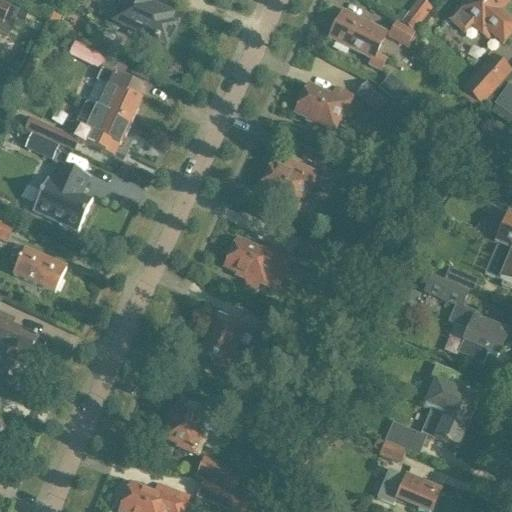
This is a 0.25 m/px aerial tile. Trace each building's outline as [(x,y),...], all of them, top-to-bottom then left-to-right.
[(165,48),(174,29),(167,26),(170,19),(149,9),(150,5),(138,0),(124,0),(113,24),(129,32),(127,36),(145,44),(147,40),(154,43),(153,45),(156,47),(157,45),(165,48)] [(511,35),(511,24),(499,13),(510,1),(509,0),(469,0),(450,23),(464,35),(471,27),(487,41),(492,36),(503,46),(511,35)] [(403,26),(416,35),(420,30),(417,28),(431,10),(422,3),(403,26)] [(0,33),(8,37),(19,13),(11,9),(0,4),(0,33)] [(381,73),(386,62),(375,57),(386,35),(344,13),(330,40),(371,61),(369,66),(381,73)] [(63,18),(56,14),(48,30),(56,34),(63,18)] [(44,24),(32,19),(27,29),(39,34),(44,24)] [(415,36),(397,25),(390,37),(408,48),(415,36)] [(28,35),(25,42),(34,46),(37,39),(28,35)] [(126,69),(74,45),(68,56),(100,71),(95,83),(108,89),(98,111),(130,126),(137,112),(135,111),(140,102),(139,102),(144,91),(119,79),(124,68),(126,70),(126,69)] [(510,74),(493,60),(465,92),(481,107),(510,74)] [(406,114),(418,100),(390,77),(379,91),(406,114)] [(375,112),(385,100),(367,84),(357,97),(375,112)] [(495,107),(511,118),(511,89),(509,87),(495,107)] [(334,100),(308,88),(295,116),(334,134),(340,120),(343,121),(354,98),(339,91),(334,100)] [(86,105),(71,139),(29,119),(24,130),(71,152),(76,141),(111,158),(116,147),(118,148),(122,139),(124,139),(130,126),(98,111),(86,105)] [(52,163),(59,148),(33,135),(26,150),(52,163)] [(328,181),(287,163),(284,171),(272,165),(260,193),(279,202),(275,209),(294,218),(303,197),(307,199),(313,185),(324,190),(328,181)] [(58,167),(49,186),(46,185),(33,214),(78,234),(84,221),(91,204),(79,198),(82,193),(83,193),(89,180),(58,167)] [(442,182),(454,187),(459,175),(447,170),(442,182)] [(370,193),(375,181),(356,172),(350,184),(370,193)] [(509,209),(511,201),(511,194),(491,187),(486,200),(509,209)] [(495,245),(497,246),(511,252),(511,218),(507,216),(495,245)] [(0,243),(7,246),(13,229),(0,224),(0,243)] [(361,280),(366,268),(303,240),(298,252),(361,280)] [(265,254),(237,242),(224,272),(247,282),(244,288),(256,293),(259,287),(263,289),(276,295),(294,258),(269,246),(265,254)] [(511,252),(497,246),(485,276),(504,284),(502,289),(511,293),(511,252)] [(55,295),(66,270),(16,248),(12,257),(20,261),(13,277),(55,295)] [(399,252),(395,261),(403,265),(407,256),(399,252)] [(402,288),(409,272),(393,266),(387,281),(402,288)] [(452,269),(446,282),(475,296),(481,282),(452,269)] [(467,309),(473,296),(444,284),(439,298),(467,309)] [(0,300),(0,373),(6,376),(14,358),(25,363),(36,338),(11,328),(13,321),(0,315),(0,305),(2,301),(0,300)] [(279,341),(287,323),(266,314),(258,332),(279,341)] [(473,319),(466,316),(461,328),(468,331),(458,355),(483,366),(488,355),(497,359),(508,333),(474,318),(473,319)] [(228,322),(217,317),(200,356),(215,363),(213,365),(234,374),(240,361),(233,357),(246,326),(230,319),(228,322)] [(468,427),(479,402),(456,392),(462,378),(436,367),(430,382),(435,384),(424,409),(468,427)] [(198,458),(207,437),(199,434),(208,413),(179,401),(163,440),(178,447),(177,449),(198,458)] [(458,451),(468,427),(424,409),(418,424),(425,427),(421,435),(458,451)] [(393,425),(385,443),(407,453),(415,434),(393,425)] [(401,466),(407,453),(385,443),(379,456),(401,466)] [(235,494),(242,475),(203,459),(195,478),(235,494)] [(405,479),(397,476),(389,473),(377,501),(394,508),(396,503),(417,511),(431,511),(440,492),(405,478),(405,479)] [(250,511),(253,504),(234,496),(235,494),(195,478),(194,480),(203,484),(197,499),(219,508),(223,499),(236,504),(233,511),(250,511)] [(184,511),(186,509),(177,505),(181,496),(162,489),(159,497),(131,486),(120,511),(184,511)]
